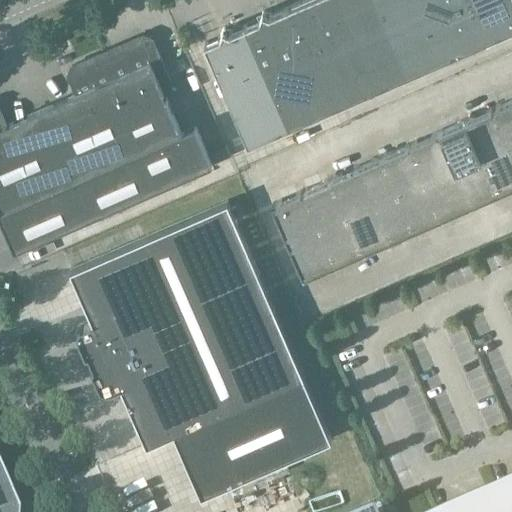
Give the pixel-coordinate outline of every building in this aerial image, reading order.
[(260,18),(246,24),(291,126),(371,91),(330,0),(301,0),(271,13),(263,10),(260,18)] [(330,0),(371,91),(409,74),(376,0),(330,0)] [(376,0),(409,74),(448,57),(423,0),(376,0)] [(511,0),(423,0),(448,57),(511,28),(511,0)] [(250,145),(291,126),(246,24),(231,31),(223,28),(221,36),(205,43),(250,145)] [(145,148),(161,186),(213,163),(197,126),(182,132),(164,92),(168,90),(171,82),(152,37),(143,34),(103,52),(145,148)] [(0,125),(0,211),(145,148),(103,52),(72,65),(69,73),(77,92),(6,123),(0,125)] [(508,144),(511,141),(511,98),(492,107),(508,144)] [(482,155),(508,144),(492,107),(466,119),(482,155)] [(456,166),(482,155),(466,119),(440,130),(456,166)] [(424,180),(456,166),(440,130),(408,144),(424,180)] [(398,191),(424,180),(408,144),(383,155),(398,191)] [(511,184),(511,153),(508,144),(482,155),(498,191),(511,184)] [(145,148),(0,211),(0,214),(15,249),(161,186),(145,148)] [(373,202),(398,191),(383,155),(357,166),(373,202)] [(498,191),(482,155),(456,166),(472,202),(498,191)] [(347,214),(373,202),(357,166),(331,177),(347,214)] [(472,202),(456,166),(424,180),(440,216),(472,202)] [(321,225),(347,214),(331,177),(306,189),(321,225)] [(440,216),(424,180),(398,191),(414,227),(440,216)] [(321,225),(306,189),(274,203),(289,239),(321,225)] [(414,227),(398,191),(373,202),(388,239),(414,227)] [(228,200),(71,269),(94,321),(81,327),(77,334),(86,355),(89,354),(94,366),(92,367),(101,388),(109,391),(121,385),(147,444),(181,429),(209,491),(332,438),(228,200)] [(388,239),(373,202),(347,214),(363,250),(388,239)] [(363,250),(347,214),(321,225),(337,261),(363,250)] [(305,275),(337,261),(321,225),(289,239),(305,275)] [(0,511),(17,511),(0,472),(0,511)] [(511,511),(511,483),(446,511),(511,511)]
